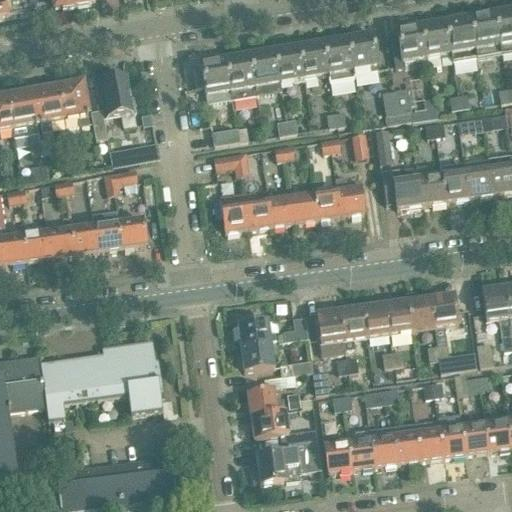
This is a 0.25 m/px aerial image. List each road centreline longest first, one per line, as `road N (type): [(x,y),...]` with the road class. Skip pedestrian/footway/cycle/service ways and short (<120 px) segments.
road 1 (tertiary): [(193,297),(511,253)]
road 2 (residential): [(193,297),(158,28)]
road 3 (residential): [(220,511),(193,297)]
road 4 (tertiary): [(0,324),(193,297)]
road 5 (tertiary): [(330,0),(158,28)]
road 6 (tertiary): [(158,28),(0,58)]
